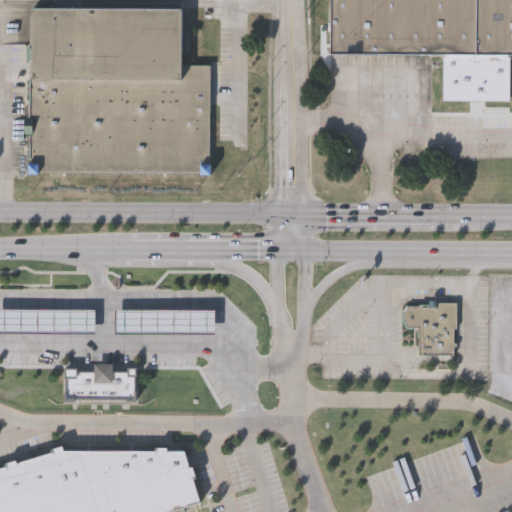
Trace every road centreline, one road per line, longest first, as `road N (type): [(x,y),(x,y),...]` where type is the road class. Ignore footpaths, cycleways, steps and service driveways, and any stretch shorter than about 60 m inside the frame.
road 1 (primary): [(294,218),(0,216)]
road 2 (tertiary): [(291,7),(294,251)]
road 3 (primary): [(163,249),(234,263),(261,287),(294,338)]
road 4 (primary): [(463,219),(294,218)]
road 5 (primary): [(294,338),(328,279),(388,251)]
road 6 (primary): [(0,249),(128,249)]
road 7 (primary): [(388,251),(511,251)]
